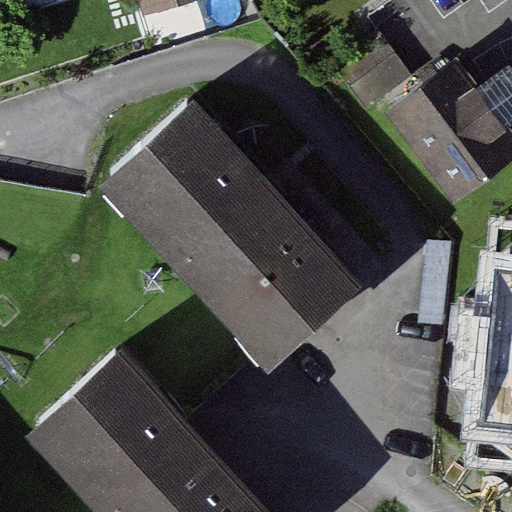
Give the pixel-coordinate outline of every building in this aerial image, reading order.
[(150,0),(153,9),(180,0),(150,0)] [(511,166),(511,97),(471,47),(390,112),(466,204),(511,166)] [(356,282),(191,104),(103,185),(268,364),(356,282)] [(511,441),(511,256),(497,255),(480,439),(511,441)] [(266,511),(119,358),(33,440),(101,511),(266,511)]
